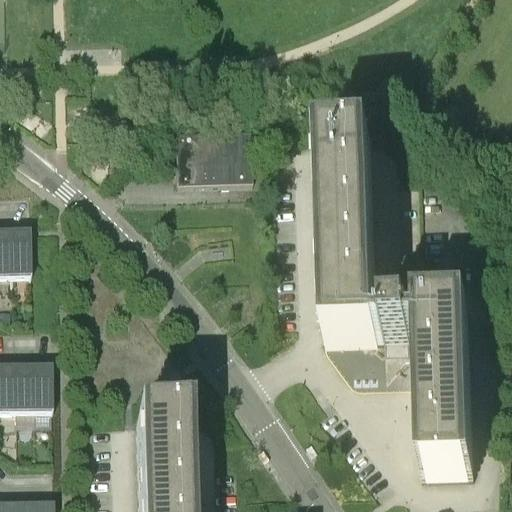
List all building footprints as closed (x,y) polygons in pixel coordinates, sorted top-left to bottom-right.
[(250,140),(175,142),(177,193),(252,191),(250,140)] [(377,342),(371,151),(319,152),(325,352),(325,353),(378,351),(378,350),(377,342)] [(0,285),(11,285),(10,241),(0,240),(0,285)] [(27,240),(10,241),(11,285),(29,284),(29,285),(30,285),(29,240),(27,240)] [(409,364),(409,353),(409,350),(410,350),(410,349),(418,349),(422,488),(473,486),(468,319),(469,319),(469,318),(417,320),(417,340),(409,341),(409,328),(384,329),(385,342),(377,342),(378,350),(385,350),(385,351),(386,351),(386,365),(387,365),(387,363),(409,363),(409,364)] [(0,329),(8,329),(8,320),(0,319),(0,329)] [(49,375),(32,376),(32,420),(50,420),(51,420),(51,375),(49,375)] [(14,376),(0,376),(0,420),(15,420),(14,376)] [(32,420),(32,376),(14,376),(15,420),(32,420)] [(189,511),(187,431),(135,432),(137,511),(189,511)]
